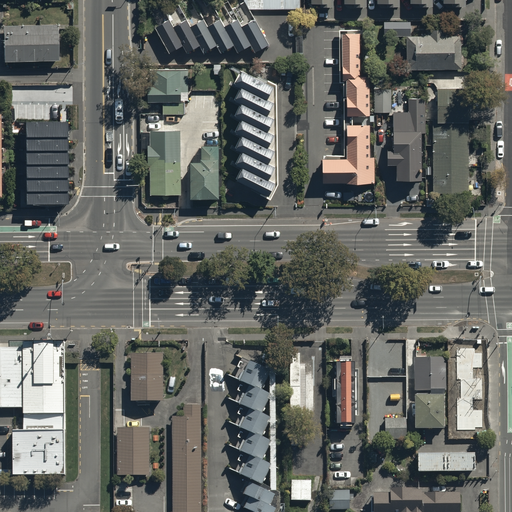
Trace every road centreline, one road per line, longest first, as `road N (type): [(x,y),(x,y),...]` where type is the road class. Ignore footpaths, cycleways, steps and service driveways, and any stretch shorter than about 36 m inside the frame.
road 1 (primary): [(107,246),(511,244)]
road 2 (primary): [(511,301),(107,303)]
road 3 (primary): [(108,0),(107,191)]
